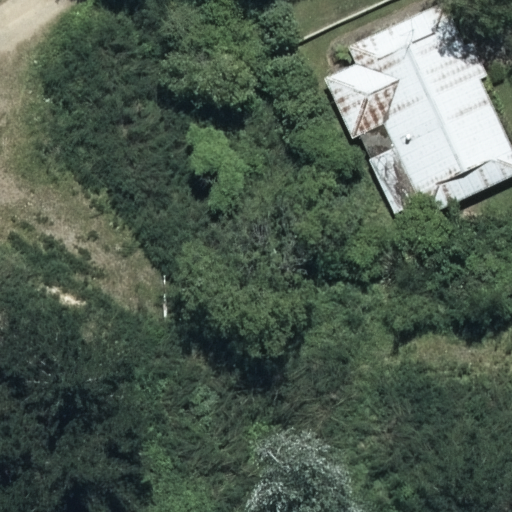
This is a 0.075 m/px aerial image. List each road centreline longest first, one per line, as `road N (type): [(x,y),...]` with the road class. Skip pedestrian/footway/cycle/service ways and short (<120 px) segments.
road 1 (track): [(223,511),(215,317),(0,218)]
road 2 (track): [(215,317),(511,336)]
